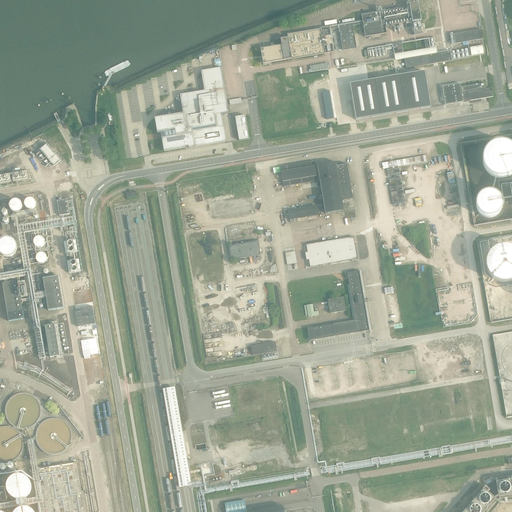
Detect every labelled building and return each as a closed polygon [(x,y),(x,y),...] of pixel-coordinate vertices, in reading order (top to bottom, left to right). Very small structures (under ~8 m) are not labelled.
[(356,49),(353,27),(363,25),(365,37),(386,34),(385,26),(406,23),(406,25),(413,24),(415,36),(422,34),(417,0),(409,2),(409,7),(361,15),(362,21),(320,28),(321,29),(287,34),(288,38),(280,39),(281,46),(260,49),(263,64),(325,54),(334,52),(330,30),(339,29),(343,51),(356,49)] [(483,40),(482,33),(482,30),(454,34),(455,44),(483,40)] [(429,39),(367,49),(367,50),(368,57),(369,59),(430,49),(429,39)] [(483,46),(470,48),(471,56),(484,54),(483,46)] [(450,52),(405,60),(406,70),(452,62),(450,52)] [(327,63),(310,66),(311,72),(328,69),(327,63)] [(299,67),(287,69),(288,78),(301,75),(299,67)] [(183,114),(155,119),(157,133),(161,133),(162,138),(164,151),(164,152),(189,148),(189,149),(195,148),(195,147),(226,142),(224,126),(223,126),(217,127),(215,115),(229,113),(221,68),(201,71),(204,91),(180,95),(183,114)] [(424,72),(350,85),(356,120),(430,108),(424,72)] [(493,97),(491,88),(486,89),(485,83),(461,87),(461,84),(443,87),(445,105),(487,98),(493,97)] [(245,116),(235,117),(239,141),(249,139),(245,116)] [(511,145),(511,146),(510,145),(508,144),(506,143),(505,143),(502,142),(500,142),(498,142),(496,143),(494,143),(493,144),(491,145),(489,147),(488,148),(486,150),(485,151),(484,153),(484,155),(483,157),(483,159),(483,161),(483,163),(484,165),(484,167),(485,169),(486,171),(487,172),(489,174),(490,175),(492,176),(494,177),(496,178),(498,178),(500,179),(502,179),(504,178),(506,178),(508,177),(510,176),(511,175),(511,174),(511,145)] [(54,167),(61,161),(47,144),(40,150),(54,167)] [(426,155),(382,163),(383,169),(427,161),(426,155)] [(348,168),(347,164),(336,166),(336,162),(315,166),(314,162),(280,167),(284,187),(320,181),(325,214),(344,211),(342,201),(353,199),(348,168)] [(388,177),(400,175),(399,167),(387,169),(388,177)] [(28,171),(0,175),(0,184),(0,185),(30,180),(28,171)] [(208,198),(234,194),(235,198),(211,202),(213,217),(253,211),(248,173),(205,179),(208,198)] [(405,203),(401,177),(388,179),(393,205),(405,203)] [(309,187),(295,189),(296,196),(310,194),(309,187)] [(492,217),(494,217),(496,216),(497,215),(499,213),(500,211),(501,210),(501,208),(502,206),(502,204),(501,202),(501,200),(500,198),(499,196),(497,195),(496,194),(494,193),(492,192),(490,192),(488,192),(486,192),(484,192),(482,193),(481,194),(479,196),(478,197),(477,199),(476,201),(476,203),(475,205),(476,207),(476,209),(477,211),(478,212),(479,214),(481,215),(482,216),(484,217),(486,218),(488,218),(490,218),(492,217)] [(35,203),(35,202),(35,201),(34,199),(32,198),(31,197),(30,197),(29,197),(27,198),(26,199),(25,199),(24,201),(24,203),(24,205),(25,206),(26,207),(27,208),(29,209),(31,208),(32,208),(33,207),(35,206),(35,205),(35,203)] [(23,205),(23,204),(22,203),(22,202),(21,201),(20,200),(19,200),(17,199),(16,199),(15,200),(14,200),(13,201),(12,202),(11,204),(11,206),(12,207),(12,208),(13,209),(14,210),(16,210),(18,210),(19,210),(21,209),(21,208),(22,207),(23,205)] [(59,216),(70,214),(67,200),(57,201),(59,216)] [(317,206),(288,211),(289,221),(319,215),(317,206)] [(47,242),(47,240),(46,239),(45,237),(43,237),(42,237),(40,237),(39,238),(38,240),(37,241),(37,242),(37,244),(38,245),(40,246),(42,247),(44,247),(45,246),(46,246),(46,245),(47,244),(47,243),(47,242)] [(354,237),(307,245),(308,252),(306,253),(307,260),(309,260),(310,267),(357,259),(354,237)] [(20,247),(20,246),(20,244),(19,243),(18,241),(17,240),(15,239),(14,239),(12,239),(10,239),(9,239),(7,240),(6,241),(5,242),(3,243),(3,245),(3,247),(3,249),(3,250),(4,252),(5,253),(6,254),(7,255),(9,256),(11,256),(13,256),(14,256),(16,255),(17,254),(19,253),(19,251),(20,249),(20,247)] [(259,241),(230,246),(232,259),(261,255),(259,241)] [(511,248),(510,248),(508,247),(506,247),(504,247),(502,247),(500,247),(498,248),(496,249),(494,250),(493,251),(491,252),(490,254),(489,256),(488,257),(487,259),(487,261),(486,263),(486,265),(486,267),(487,270),(487,271),(488,273),(489,275),(490,277),(492,278),(493,280),(495,281),(497,282),(499,282),(501,283),(503,283),(505,283),(507,283),(509,283),(511,282),(511,281),(511,248)] [(295,252),(285,253),(287,265),(297,263),(295,252)] [(50,259),(50,258),(50,257),(49,255),(48,254),(47,254),(45,253),(43,253),(42,254),(41,255),(40,256),(40,257),(40,258),(40,260),(40,261),(41,262),(42,263),(44,264),(45,264),(46,264),(47,263),(48,263),(49,262),(50,261),(50,260),(50,259)] [(355,321),(307,328),(309,341),(312,340),(369,331),(365,302),(368,302),(367,298),(364,298),(359,271),(347,273),(355,321)] [(59,276),(43,279),(48,310),(64,308),(59,276)] [(23,311),(18,280),(3,283),(9,320),(24,318),(23,311)] [(343,297),(328,300),(330,314),(345,311),(343,297)] [(305,306),(306,317),(319,315),(319,311),(314,312),(313,305),(305,306)] [(55,323),(45,325),(50,357),(60,355),(55,323)] [(276,342),(251,346),(253,356),(261,354),(277,352),(276,342)] [(176,389),(164,391),(180,491),(192,489),(176,389)] [(75,463),(32,470),(39,511),(84,511),(76,463),(75,463)] [(8,481),(7,488),(10,494),(15,498),(23,499),(29,496),(32,490),(33,483),(30,478),(25,474),(18,473),(12,476),(8,481)] [(511,484),(498,487),(501,502),(511,499),(511,484)] [(468,511),(488,511),(497,502),(485,492),(468,511)] [(245,500),(225,503),(226,511),(241,511),(247,511),(245,500)]
